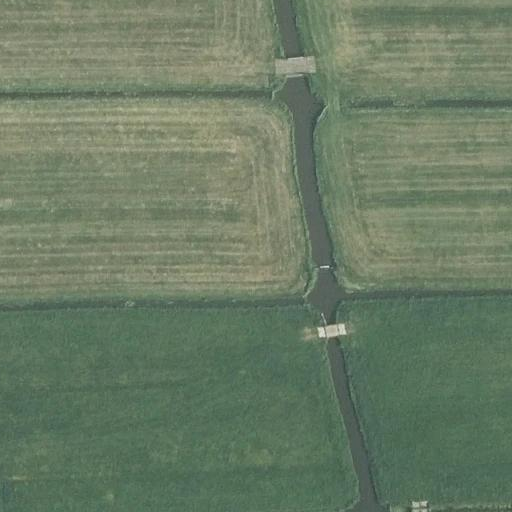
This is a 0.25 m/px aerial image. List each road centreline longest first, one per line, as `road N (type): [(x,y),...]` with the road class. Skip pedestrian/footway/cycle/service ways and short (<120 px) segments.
road 1 (track): [(275,69),(0,68)]
road 2 (track): [(275,69),(334,65),(511,12)]
